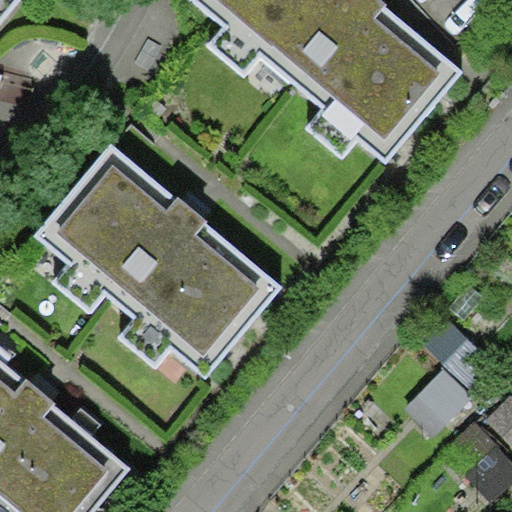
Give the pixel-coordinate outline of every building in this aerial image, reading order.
[(0,0),(0,58),(49,0),(48,0),(0,0)] [(479,79),(386,0),(209,0),(240,26),(222,47),(258,78),(275,58),(336,111),(321,128),(356,159),(365,149),(396,175),(479,79)] [(295,296),(125,151),(47,241),(74,264),(60,282),(100,316),(121,290),(151,314),(131,338),(167,368),(184,348),(222,381),(295,296)] [(501,369),(446,317),(423,341),(478,393),(501,369)] [(107,511),(140,474),(0,355),(0,511),(107,511)] [(471,401),(442,371),(404,408),(433,438),(471,401)] [(511,394),(511,395),(486,421),(511,446),(511,394)] [(511,481),(511,465),(471,425),(450,447),(470,467),(462,475),(490,503),(511,481)]
